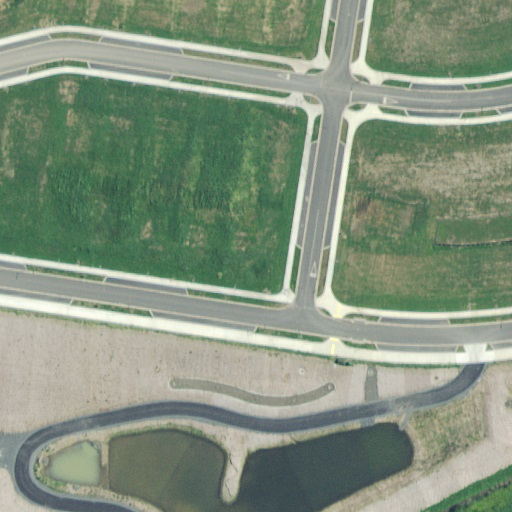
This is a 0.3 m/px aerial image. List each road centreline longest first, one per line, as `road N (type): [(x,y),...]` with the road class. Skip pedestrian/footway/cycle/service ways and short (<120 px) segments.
road 1 (residential): [(0,61),(77,48),(337,88)]
road 2 (residential): [(301,322),(0,274)]
road 3 (residential): [(301,322),(337,88)]
road 4 (residential): [(511,329),(421,336),(301,322)]
road 5 (residential): [(337,88),(427,101),(511,96)]
